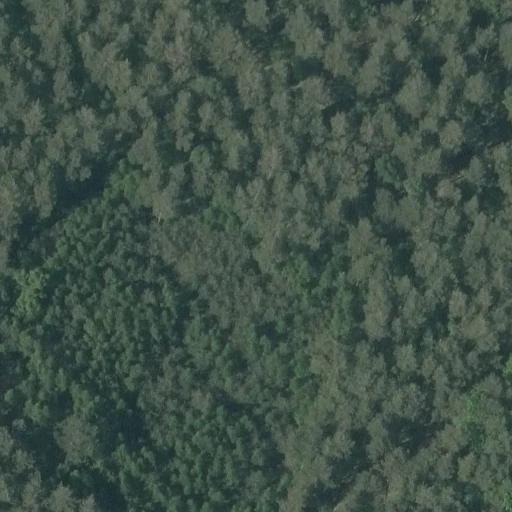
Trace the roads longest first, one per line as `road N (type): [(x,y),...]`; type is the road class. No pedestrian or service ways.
road 1 (track): [(511,230),(179,0)]
road 2 (track): [(329,511),(511,370)]
